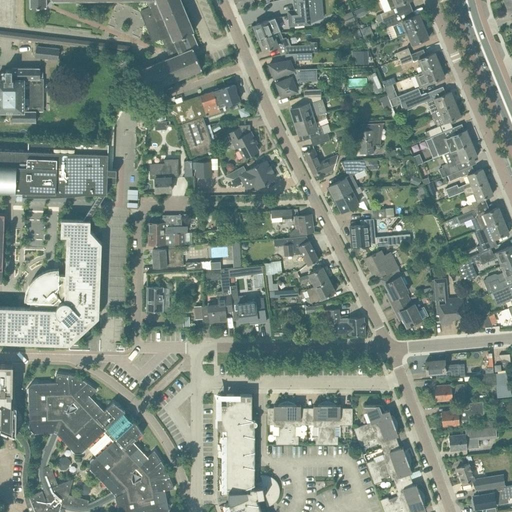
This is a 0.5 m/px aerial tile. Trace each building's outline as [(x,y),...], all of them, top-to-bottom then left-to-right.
[(146,0),(170,57),(137,71),(146,91),(202,68),(194,49),(198,47),(192,32),(194,31),(180,0),(30,0),(30,7),(46,7),(45,0),(146,0)] [(291,11),(289,14),(290,25),(300,24),(310,23),(309,10),(307,0),(293,0),(294,4),(295,10),(291,11)] [(321,0),(307,0),(309,10),(322,9),(321,0)] [(395,15),(393,8),(380,13),(376,15),(378,21),(383,20),(395,15)] [(352,11),(342,15),(347,25),(356,21),(352,11)] [(419,13),(398,22),(403,35),(407,34),(407,33),(424,26),(419,13)] [(376,27),(376,29),(385,26),(397,21),(395,15),(383,20),(378,21),(370,25),(371,29),(376,27)] [(275,17),(268,20),(254,25),(259,38),(280,30),(275,17)] [(407,33),(407,34),(412,44),(420,41),(429,37),(424,26),(407,33)] [(359,29),(352,32),(355,39),(362,36),(359,29)] [(264,51),(277,46),(281,55),(286,53),(310,52),(310,45),(291,45),(288,38),(286,38),(286,37),(283,38),(280,30),(259,38),(264,51)] [(58,59),(60,48),(37,46),(35,57),(58,59)] [(399,58),(411,54),(408,48),(396,52),(399,58)] [(357,65),(368,64),(368,51),(356,51),(357,65)] [(298,61),(313,60),(312,52),(298,53),(298,61)] [(435,52),(430,54),(426,56),(418,59),(423,71),(423,72),(440,64),(435,52)] [(399,58),(401,64),(413,60),(411,54),(399,58)] [(271,74),(273,73),(274,77),(285,73),(293,69),(290,60),(269,64),(270,67),(269,68),(271,74)] [(445,76),(440,64),(423,72),(423,71),(417,74),(414,75),(420,88),(445,78),(445,76)] [(29,68),(20,68),(12,68),(12,69),(5,69),(5,78),(0,78),(0,110),(12,111),(12,121),(28,121),(36,121),(36,112),(38,112),(38,111),(43,111),(42,78),(42,75),(40,75),(40,68),(29,68)] [(287,78),(277,82),(282,96),(297,90),(295,85),(302,81),(317,80),(317,68),(293,69),(285,73),(287,78)] [(367,76),(375,93),(383,89),(375,72),(367,76)] [(191,157),(214,149),(203,117),(220,111),(219,105),(225,103),(225,104),(239,99),(234,84),(165,107),(169,117),(174,115),(177,125),(180,124),(191,157)] [(304,96),(321,96),(321,88),(304,89),(304,96)] [(410,99),(421,95),(419,89),(408,93),(398,97),(390,100),(392,106),(410,99)] [(426,100),(431,113),(439,110),(456,103),(451,91),(446,93),(440,96),(434,98),(433,97),(428,99),(426,93),(421,95),(410,99),(413,105),(426,100)] [(348,106),(354,104),(356,96),(355,93),(346,96),(348,106)] [(381,97),(383,106),(390,105),(389,95),(381,97)] [(299,98),(290,101),(292,108),(290,109),(294,121),(313,115),(309,103),(315,102),(321,101),(321,96),(304,96),(299,97),(299,98)] [(439,110),(431,113),(434,119),(435,119),(441,116),(444,122),(450,120),(451,119),(461,115),(456,103),(439,110)] [(241,116),(249,114),(248,107),(239,109),(241,116)] [(294,121),(299,134),(308,131),(310,138),(324,133),(321,126),(317,127),(315,122),(327,117),(325,112),(313,115),(294,121)] [(166,120),(155,121),(155,129),(167,129),(166,120)] [(360,153),(370,153),(374,153),(373,144),(380,144),(383,123),(362,124),(362,130),(359,130),(360,153)] [(427,138),(433,136),(443,132),(440,125),(437,126),(425,132),(427,138)] [(228,134),(235,148),(238,146),(244,158),(249,155),(258,150),(255,144),(256,143),(255,140),(254,141),(253,138),(254,138),(250,131),(243,135),(239,127),(230,132),(228,134)] [(453,127),(453,128),(443,132),(433,136),(441,156),(472,143),(469,136),(471,136),(468,129),(465,130),(464,130),(455,134),(453,127)] [(214,136),(219,145),(227,140),(222,131),(214,136)] [(330,140),(328,132),(324,133),(310,138),(313,146),(330,140)] [(23,195),(31,195),(31,190),(100,193),(83,219),(89,219),(106,193),(107,193),(107,183),(116,184),(116,168),(108,168),(109,143),(28,140),(28,150),(0,148),(0,193),(23,194),(23,195)] [(477,155),(477,154),(479,154),(478,153),(475,147),(474,147),(472,143),(450,152),(453,160),(447,162),(442,165),(442,167),(439,168),(442,177),(447,175),(459,171),(456,163),(468,158),(472,157),(477,155)] [(324,171),(324,173),(334,169),(338,154),(326,159),(325,157),(319,160),(314,148),(304,153),(313,175),(324,171)] [(149,163),(150,179),(155,179),(155,191),(172,191),(171,177),(179,177),(178,158),(164,159),(164,162),(149,163)] [(341,162),(348,176),(328,186),(335,199),(358,187),(352,175),(358,172),(363,169),(363,159),(345,160),(341,162)] [(243,165),(226,175),(226,176),(233,178),(240,175),(247,189),(254,185),(255,188),(267,182),(269,186),(271,186),(275,184),(275,182),(273,179),(275,178),(271,170),(271,171),(269,167),(270,167),(266,160),(246,171),(243,165)] [(198,176),(212,176),(212,163),(198,163),(198,176)] [(464,190),(464,192),(488,182),(482,168),(477,170),(473,172),(467,174),(470,182),(461,185),(458,186),(457,184),(445,189),(449,197),(464,190)] [(450,181),(461,176),(459,171),(447,175),(442,177),(444,182),(449,180),(450,181)] [(477,200),(484,197),(493,194),(488,182),(464,192),(466,196),(475,193),(477,200)] [(358,187),(335,199),(342,212),(350,207),(359,203),(355,195),(362,191),(360,186),(358,187)] [(138,199),(138,189),(128,189),(127,199),(138,199)] [(461,208),(463,214),(475,209),(472,203),(469,204),(463,207),(461,208)] [(490,210),(477,215),(478,216),(477,217),(481,228),(482,229),(504,220),(498,207),(493,209),(490,210)] [(292,214),(291,208),(271,210),(272,222),(292,221),(292,214)] [(371,218),(391,216),(390,208),(371,209),(371,218)] [(475,209),(463,214),(452,219),(454,225),(460,222),(460,223),(471,219),(477,217),(478,216),(477,215),(475,209)] [(225,213),(225,216),(224,216),(225,229),(229,229),(234,229),(233,219),(233,212),(225,213)] [(0,341),(70,344),(84,330),(87,333),(90,330),(87,327),(99,316),(102,242),(90,230),(91,219),(89,219),(83,219),(62,218),(61,235),(67,236),(66,274),(58,274),(59,268),(56,268),(54,268),(51,269),(50,269),(47,270),(45,270),(44,271),(42,272),(40,273),(39,274),(37,275),(36,276),(34,278),(33,279),(31,281),(30,282),(29,284),(28,285),(27,288),(26,291),(26,292),(25,294),(25,297),(24,298),(24,300),(24,301),(24,303),(25,305),(0,304),(0,283),(2,283),(5,213),(0,213),(0,341)] [(163,215),(163,221),(163,222),(148,222),(148,233),(174,233),(184,232),(184,226),(181,226),(181,214),(163,215)] [(311,214),(298,216),(294,216),(296,229),(290,233),(291,237),(306,235),(306,232),(314,231),(311,214)] [(236,218),(233,219),(234,229),(235,239),(242,238),(241,224),(237,225),(236,218)] [(482,229),(487,241),(487,242),(477,246),(479,252),(480,253),(491,249),(491,248),(497,245),(494,238),(509,232),(504,220),(482,229)] [(365,247),(411,243),(410,233),(400,234),(372,237),(371,226),(363,226),(363,224),(350,226),(352,247),(365,246),(365,247)] [(226,234),(227,241),(235,241),(235,239),(234,229),(229,229),(229,234),(226,234)] [(174,233),(148,233),(148,244),(158,244),(175,244),(185,244),(184,232),(174,233)] [(283,245),(284,255),(303,253),(308,265),(310,264),(319,259),(309,240),(306,235),(291,237),(287,237),(274,238),(274,246),(283,245)] [(511,245),(509,247),(493,253),(482,258),(482,259),(484,263),(498,257),(502,266),(511,261),(511,245)] [(152,250),(154,267),(183,265),(183,254),(187,254),(187,247),(182,248),(152,250)] [(480,253),(479,252),(469,256),(456,262),(464,281),(477,275),(472,264),(482,259),(482,258),(493,253),(491,249),(480,253)] [(374,272),(385,267),(388,272),(397,267),(390,252),(383,256),(380,251),(374,254),(365,258),(373,273),(374,272)] [(266,274),(281,272),(279,260),(264,261),(266,274)] [(186,270),(211,268),(211,261),(186,262),(186,270)] [(504,271),(484,279),(490,293),(497,290),(511,283),(511,261),(502,266),(504,271)] [(309,274),(300,277),(302,283),(312,279),(315,286),(329,279),(322,267),(309,274)] [(230,286),(228,268),(221,269),(222,280),(223,291),(218,292),(219,303),(202,305),(202,309),(203,318),(203,322),(210,321),(210,323),(223,321),(223,318),(227,318),(226,311),(232,310),(231,300),(231,293),(230,287),(230,286)] [(206,280),(221,279),(221,269),(205,270),(206,280)] [(386,293),(393,307),(398,305),(400,303),(409,299),(406,292),(408,292),(401,279),(409,275),(407,272),(398,273),(392,274),(394,278),(385,283),(389,292),(386,293)] [(307,289),(309,296),(311,302),(322,299),(335,292),(329,279),(315,286),(307,289)] [(462,299),(447,300),(446,279),(435,280),(437,313),(440,312),(441,323),(452,322),(452,318),(464,317),(463,307),(462,299)] [(510,299),(511,303),(511,283),(497,290),(502,303),(510,299)] [(244,296),(238,296),(237,286),(230,287),(231,293),(231,300),(232,310),(234,321),(240,320),(240,321),(255,319),(255,323),(266,321),(265,311),(263,298),(254,299),(254,300),(244,302),(244,296)] [(170,287),(163,287),(147,287),(147,310),(163,310),(169,311),(170,287)] [(398,305),(393,307),(399,320),(403,318),(407,326),(422,318),(428,315),(424,306),(417,309),(414,304),(413,305),(409,299),(400,303),(398,305)] [(339,318),(338,308),(321,310),(322,323),(334,322),(335,333),(349,332),(349,335),(365,334),(364,316),(339,318)] [(167,323),(171,323),(171,327),(190,325),(189,316),(183,317),(183,314),(166,315),(167,323)] [(482,318),(482,319),(480,320),(483,327),(486,327),(493,326),(492,324),(489,316),(488,315),(482,318)] [(492,371),(490,352),(482,352),(484,372),(492,371)] [(503,366),(511,365),(509,353),(499,354),(503,366)] [(425,361),(426,365),(426,373),(449,371),(450,377),(459,376),(465,375),(464,363),(450,364),(451,367),(446,367),(445,359),(425,361)] [(0,422),(1,423),(1,427),(0,428),(15,434),(17,435),(18,436),(19,437),(20,437),(20,438),(21,439),(21,440),(22,440),(22,441),(23,441),(23,442),(23,443),(24,443),(24,444),(24,445),(24,446),(25,446),(25,447),(25,448),(25,449),(25,450),(26,451),(26,453),(26,455),(25,457),(25,458),(25,459),(25,460),(24,461),(24,462),(24,463),(24,464),(24,465),(23,466),(23,467),(23,468),(23,469),(23,470),(23,471),(23,472),(23,473),(23,474),(23,475),(23,476),(23,477),(23,478),(23,479),(23,480),(23,481),(23,482),(23,483),(23,484),(23,485),(23,486),(23,487),(23,488),(23,489),(23,490),(24,490),(24,491),(24,492),(24,493),(24,494),(24,495),(24,496),(29,494),(28,489),(27,482),(27,474),(28,466),(30,456),(30,448),(28,442),(25,437),(22,434),(19,431),(16,429),(17,429),(17,428),(18,428),(19,427),(19,426),(20,426),(20,425),(21,425),(21,424),(21,423),(22,423),(22,422),(22,421),(22,420),(22,419),(22,418),(22,417),(22,416),(22,415),(21,414),(21,413),(21,412),(20,412),(19,410),(17,409),(17,405),(12,403),(12,384),(12,378),(13,364),(0,364),(0,422)] [(63,511),(65,508),(72,510),(79,511),(86,510),(93,508),(97,506),(98,508),(102,505),(102,504),(115,497),(118,511),(166,511),(169,509),(170,506),(170,504),(167,502),(165,490),(174,488),(166,468),(154,450),(147,456),(134,442),(143,433),(134,420),(133,422),(132,420),(135,417),(128,410),(125,413),(124,412),(125,411),(113,402),(104,411),(90,396),(97,389),(78,376),(56,373),(56,382),(39,383),(37,381),(34,381),(32,383),(29,386),(28,387),(30,429),(34,433),(53,432),(45,450),(41,461),(40,468),(40,475),(41,482),(44,489),(29,494),(24,496),(25,496),(25,497),(25,498),(25,499),(26,500),(26,501),(26,502),(26,503),(27,504),(27,505),(27,506),(28,506),(28,507),(28,508),(28,509),(29,510),(29,511),(63,511)] [(497,397),(511,396),(506,373),(477,375),(478,385),(496,383),(497,397)] [(443,386),(435,386),(436,400),(452,398),(452,393),(464,392),(464,383),(451,384),(443,385),(443,386)] [(261,511),(256,497),(264,496),(267,508),(268,507),(269,507),(271,506),(272,506),(273,505),(274,504),(275,503),(276,501),(277,501),(277,500),(278,498),(279,497),(279,496),(279,495),(280,493),(280,492),(280,490),(280,489),(279,487),(279,486),(279,485),(278,483),(277,482),(276,480),(276,479),(274,478),(274,477),(272,476),(271,475),(270,475),(268,474),(267,474),(265,473),(264,473),(261,473),(260,473),(262,481),(254,482),(255,425),(256,424),(257,424),(257,423),(257,422),(257,421),(257,420),(256,420),(255,419),(254,419),(252,419),(252,414),(252,394),(240,394),(240,399),(234,399),(234,394),(226,394),(226,403),(217,403),(217,410),(222,410),(222,416),(217,416),(217,428),(223,428),(223,436),(225,436),(224,442),(223,442),(223,443),(224,443),(225,449),(223,449),(223,470),(225,470),(224,475),(223,475),(223,476),(224,476),(225,482),(223,482),(223,491),(228,491),(228,495),(229,498),(230,502),(225,504),(227,511),(261,511)] [(279,426),(279,435),(276,435),(276,444),(287,444),(287,401),(279,404),(278,404),(278,406),(274,406),(274,407),(267,407),(267,414),(267,417),(267,424),(274,424),(274,426),(279,426)] [(295,404),(288,401),(287,401),(287,444),(298,444),(298,436),(296,436),(296,426),(301,426),(301,424),(307,424),(307,407),(301,407),(301,406),(296,406),(296,404),(295,404)] [(313,406),(313,407),(307,407),(307,424),(313,424),(313,426),(318,426),(318,436),(315,436),(315,444),(327,444),(327,401),(326,401),(318,404),(318,406),(313,406)] [(335,404),(327,401),(327,444),(338,444),(338,436),(335,436),(335,426),(340,426),(340,424),(353,424),(353,408),(340,408),(340,406),(336,406),(336,404),(335,404)] [(450,411),(441,412),(443,425),(459,424),(459,418),(469,417),(469,415),(484,414),(483,401),(468,403),(458,403),(458,409),(450,410),(450,411)] [(364,405),(367,414),(371,422),(354,428),(357,436),(397,421),(391,414),(389,414),(387,410),(385,411),(382,404),(364,404),(364,405)] [(397,430),(397,421),(357,436),(360,446),(368,443),(367,441),(377,438),(378,442),(380,442),(382,448),(398,442),(396,436),(397,435),(395,431),(397,431),(397,430)] [(450,449),(459,448),(459,449),(467,448),(466,440),(478,440),(497,437),(496,426),(465,429),(466,433),(457,434),(457,435),(449,436),(450,449)] [(384,459),(375,462),(374,459),(366,462),(370,473),(411,458),(405,452),(404,451),(402,451),(401,447),(400,448),(398,442),(382,448),(384,453),(383,454),(384,459)] [(410,467),(411,458),(370,473),(374,483),(382,481),(381,478),(390,475),(392,479),(393,479),(395,485),(411,479),(409,473),(410,473),(409,468),(411,468),(410,467)] [(463,484),(474,479),(476,483),(477,488),(492,486),(490,470),(479,471),(476,463),(470,465),(469,462),(466,464),(457,467),(463,484)] [(398,496),(389,499),(388,496),(380,499),(384,510),(424,495),(418,489),(418,488),(416,489),(414,484),(413,485),(411,479),(395,485),(398,491),(396,491),(398,496)] [(488,488),(480,489),(481,494),(479,495),(474,496),(474,497),(472,497),(474,505),(475,504),(476,507),(496,504),(495,502),(498,502),(500,499),(508,498),(511,497),(511,484),(505,485),(488,488)] [(402,511),(404,511),(403,511),(423,511),(423,510),(424,510),(422,505),(424,505),(424,504),(424,495),(384,510),(384,511),(402,511)]
